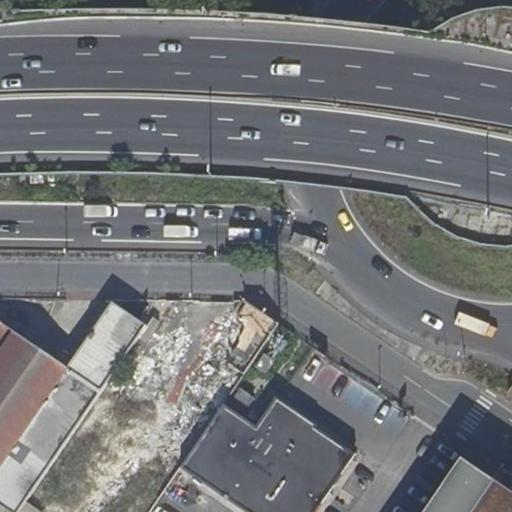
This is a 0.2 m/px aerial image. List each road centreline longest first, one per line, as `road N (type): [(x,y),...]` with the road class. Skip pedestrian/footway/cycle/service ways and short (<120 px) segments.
road 1 (residential): [(511,448),(268,289),(238,281),(0,279)]
road 2 (motorway): [(0,127),(223,130),(386,144),(511,167)]
road 3 (motorway): [(511,99),(224,66),(0,66)]
road 4 (motorway): [(0,225),(268,227),(354,252)]
road 5 (primary): [(374,0),(341,42),(321,94),(316,149),(328,204),(354,252)]
road 6 (primary): [(354,252),(401,298),(460,325),(511,330)]
